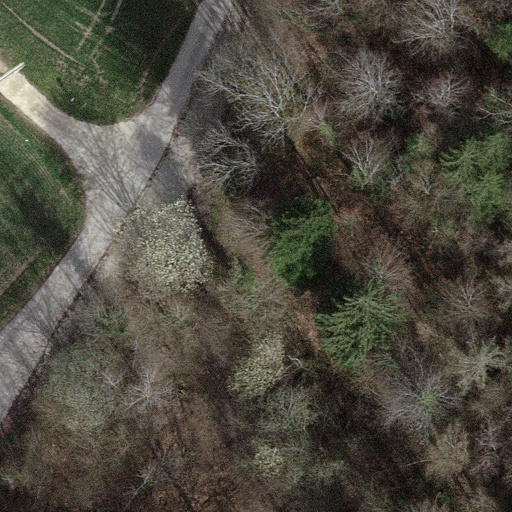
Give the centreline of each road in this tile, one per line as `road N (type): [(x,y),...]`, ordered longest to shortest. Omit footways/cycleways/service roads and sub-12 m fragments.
road 1 (track): [(0,349),(138,174)]
road 2 (track): [(138,174),(201,0)]
road 3 (track): [(138,174),(83,142),(0,69)]
